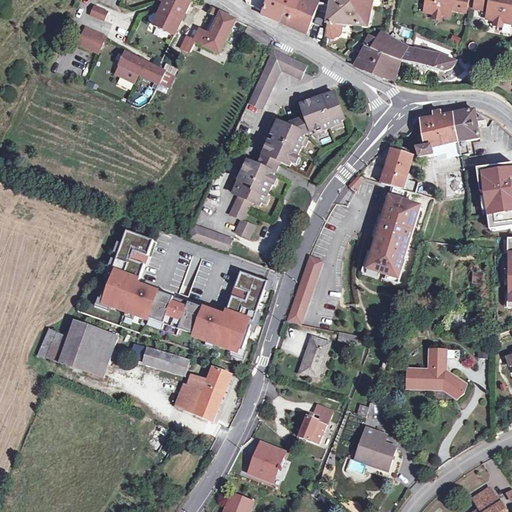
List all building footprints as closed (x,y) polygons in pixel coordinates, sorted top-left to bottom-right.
[(156,26),(174,34),(191,0),(160,0),(165,2),(153,25),(156,26)] [(269,0),(262,0),(259,8),(266,11),(270,1),(269,0)] [(294,11),(299,0),(270,0),(270,1),(266,11),(265,14),(281,22),(287,8),(294,11)] [(309,0),(307,0),(299,0),(294,11),(287,8),(281,22),(307,34),(319,4),(309,0)] [(331,0),(325,36),(331,38),(340,33),(341,24),(367,27),(372,0),(331,0)] [(425,0),(424,11),(434,13),(442,14),(452,16),(453,8),(467,11),(468,0),(425,0)] [(511,0),(476,0),(475,7),(489,10),(487,18),(496,19),(504,21),(511,22),(511,0)] [(101,10),(93,6),(90,14),(97,17),(101,10)] [(212,33),(207,31),(201,28),(196,39),(220,51),(236,20),(214,9),(211,16),(213,17),(218,20),(212,33)] [(218,20),(213,17),(207,31),(212,33),(218,20)] [(244,32),(266,44),(269,37),(247,26),(244,32)] [(105,36),(84,27),(77,43),(98,52),(105,36)] [(369,72),(387,36),(381,33),(378,40),(370,37),(355,63),(354,65),(369,72)] [(194,45),(196,39),(188,35),(183,45),(192,49),(194,45)] [(396,81),(402,58),(394,55),(399,42),(387,36),(369,72),(381,77),(383,75),(396,81)] [(408,47),(399,42),(394,55),(402,58),(408,47)] [(440,54),(408,47),(402,58),(409,61),(446,70),(455,67),(457,61),(440,54)] [(160,82),(165,70),(164,69),(158,66),(128,53),(125,52),(120,64),(160,82)] [(284,72),(303,81),(309,66),(289,57),(288,60),(276,53),(252,104),(265,111),(284,72)] [(164,69),(165,70),(174,73),(178,67),(167,61),(164,69)] [(174,73),(165,70),(160,82),(172,88),(178,75),(174,73)] [(290,125),(289,128),(307,137),(317,132),(323,130),(324,133),(330,130),(336,128),(335,125),(346,121),(335,93),(322,99),(321,95),(308,100),(310,103),(304,106),(308,118),(290,125)] [(454,114),(461,156),(470,153),(468,139),(480,138),(475,110),(454,114)] [(436,160),(461,156),(454,114),(444,116),(444,111),(434,112),(434,118),(423,119),(426,143),(422,144),(423,149),(419,150),(421,159),(435,156),(436,160)] [(307,137),(289,128),(280,124),(277,132),(273,130),(268,143),(272,144),(266,156),(281,163),(291,168),(293,165),(296,158),(298,160),(302,152),(304,148),(303,147),(305,142),(307,137)] [(388,164),(383,182),(395,186),(411,191),(415,193),(418,182),(407,178),(413,155),(405,153),(406,147),(399,145),(397,150),(393,149),(388,164)] [(266,156),(261,168),(276,175),(281,163),(266,156)] [(236,196),(240,197),(254,204),(261,207),(267,196),(270,197),(272,192),(275,185),(272,183),(275,177),(276,175),(261,168),(251,163),(247,171),(244,169),(239,180),(242,182),(236,196)] [(511,164),(487,168),(496,231),(511,228),(511,164)] [(350,189),(359,191),(362,177),(354,175),(350,189)] [(280,180),(275,177),(272,183),(275,185),(277,186),(280,180)] [(406,201),(411,191),(395,186),(369,267),(399,277),(421,207),(406,201)] [(246,222),(254,204),(240,197),(232,216),(243,222),(237,233),(251,240),(257,227),(246,222)] [(195,227),(190,240),(218,250),(229,254),(233,242),(195,227)] [(227,316),(139,284),(155,240),(128,231),(103,300),(106,301),(105,304),(150,321),(150,319),(165,324),(163,330),(178,336),(180,330),(196,336),(195,337),(240,354),(241,351),(244,352),(253,327),(250,325),(252,322),(255,323),(270,283),(243,273),(227,316)] [(324,260),(311,256),(289,320),(302,322),(324,260)] [(474,271),(475,281),(485,281),(485,271),(474,271)] [(73,320),(59,362),(103,377),(117,335),(73,320)] [(351,332),(346,331),(340,330),(340,340),(350,342),(351,332)] [(296,373),(315,379),(326,342),(308,337),(296,373)] [(144,360),(148,347),(136,343),(131,356),(144,360)] [(155,365),(160,351),(148,347),(144,360),(155,365)] [(160,351),(155,365),(185,374),(189,361),(160,351)] [(411,370),(409,388),(445,393),(460,400),(467,395),(468,387),(455,382),(446,380),(450,357),(435,354),(432,373),(411,370)] [(209,381),(198,377),(192,390),(202,394),(200,401),(196,400),(194,405),(198,407),(194,415),(213,422),(233,375),(214,368),(209,381)] [(192,390),(198,377),(192,375),(179,408),(194,415),(198,407),(194,405),(196,400),(200,401),(202,394),(192,390)] [(366,415),(370,404),(360,401),(357,412),(366,415)] [(319,416),(329,419),(333,409),(318,403),(314,413),(319,416)] [(326,424),(317,420),(307,417),(300,436),(320,443),(326,424)] [(364,428),(352,458),(364,462),(365,460),(386,468),(395,446),(381,441),(383,436),(364,428)] [(280,464),(286,450),(261,441),(249,471),(266,478),(276,474),(279,468),(281,468),(283,465),(280,464)] [(502,511),(506,510),(500,499),(496,501),(490,491),(477,499),(482,508),(475,511),(502,511)] [(236,492),(230,505),(233,506),(239,493),(236,492)] [(233,506),(230,505),(227,511),(250,511),(255,500),(239,493),(233,506)]
